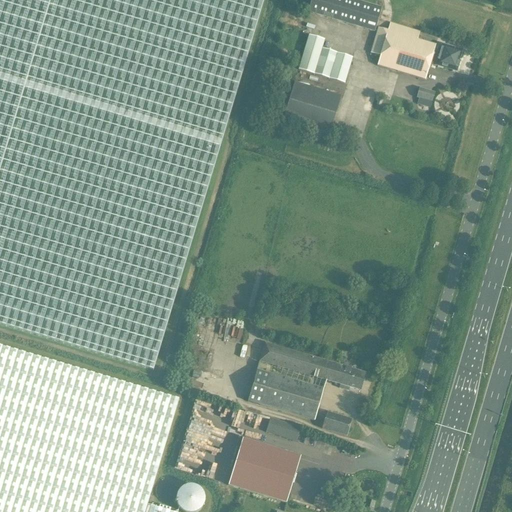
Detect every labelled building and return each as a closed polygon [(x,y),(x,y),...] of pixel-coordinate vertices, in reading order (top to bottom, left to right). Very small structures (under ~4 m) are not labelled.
[(0,0),(0,324),(153,371),(264,0),(0,0)] [(381,9),(349,0),(310,0),(307,13),(374,33),(381,9)] [(377,28),(370,54),(380,57),(377,66),(425,81),(430,64),(456,72),(460,61),(463,59),(464,57),(462,53),(462,52),(442,46),(440,53),(434,51),(436,46),(417,41),(420,32),(390,23),(388,32),(377,28)] [(344,84),(352,58),(322,49),(324,41),(309,36),(298,70),(344,84)] [(330,134),(341,97),(295,83),(284,120),(330,134)] [(419,99),(417,104),(431,108),(435,93),(420,89),(417,98),(419,99)] [(264,344),(259,361),(326,381),(340,385),(339,388),(349,391),(350,388),(360,391),(365,374),(264,344)] [(0,511),(144,511),(147,506),(156,475),(178,400),(165,396),(0,346),(0,511)] [(326,381),(259,361),(247,402),(314,422),(326,381)] [(347,437),(352,421),(327,413),(322,430),(347,437)] [(296,443),(300,429),(270,419),(265,433),(296,443)] [(300,457),(242,439),(228,486),(285,504),(300,457)]
